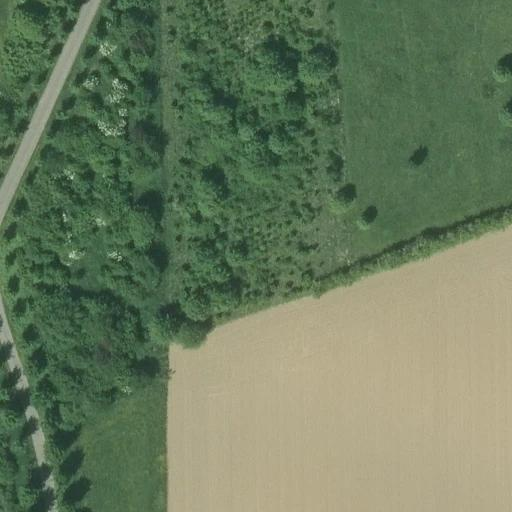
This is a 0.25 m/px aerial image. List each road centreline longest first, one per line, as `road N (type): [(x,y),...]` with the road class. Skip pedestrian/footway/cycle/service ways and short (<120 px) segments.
road 1 (unclassified): [(93,0),(0,205)]
road 2 (unclassified): [(0,321),(35,428),(51,511)]
